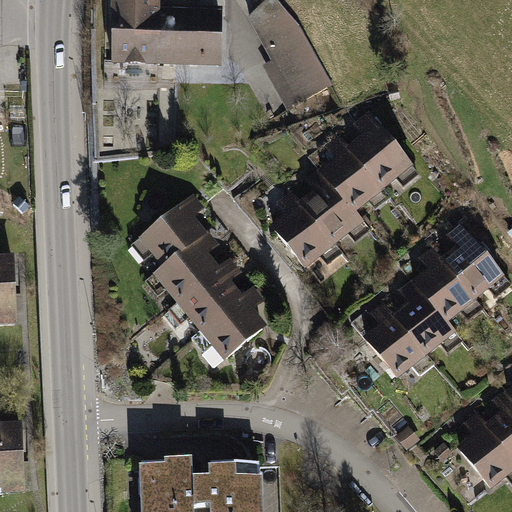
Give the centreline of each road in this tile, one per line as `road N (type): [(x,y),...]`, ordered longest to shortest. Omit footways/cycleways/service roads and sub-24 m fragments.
road 1 (tertiary): [(68,427),(51,6)]
road 2 (residential): [(68,427),(248,418),(282,425),(321,438),(397,511)]
